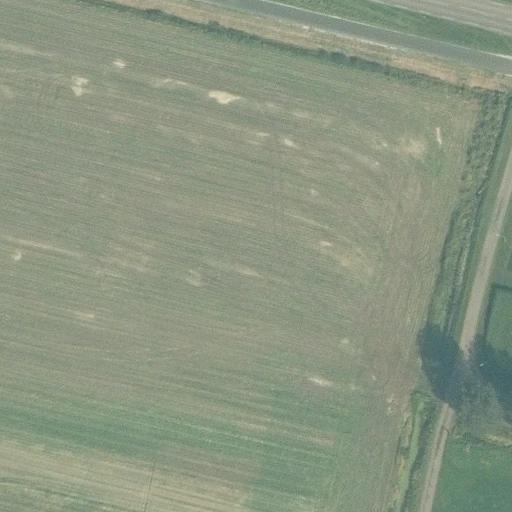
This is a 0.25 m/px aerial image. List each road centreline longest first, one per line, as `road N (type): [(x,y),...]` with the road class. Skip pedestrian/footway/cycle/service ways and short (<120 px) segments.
road 1 (unclassified): [(511,69),(223,0)]
road 2 (unknown): [(511,180),(472,340),(471,375),(476,392),(511,407)]
